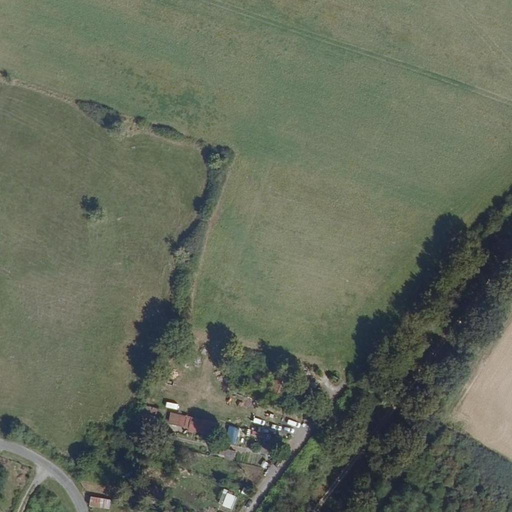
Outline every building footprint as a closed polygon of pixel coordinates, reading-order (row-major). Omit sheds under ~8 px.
[(278,377),(273,389),(281,392),(286,381),(278,377)] [(169,425),(210,435),(213,422),(172,412),(169,425)] [(227,426),(225,442),(237,444),(239,428),(227,426)] [(252,429),(250,435),(264,438),(265,433),(252,429)] [(126,477),(131,479),(137,460),(132,458),(126,477)] [(223,490),(218,504),(232,509),(237,495),(223,490)] [(88,505),(106,508),(108,499),(90,495),(88,505)]
